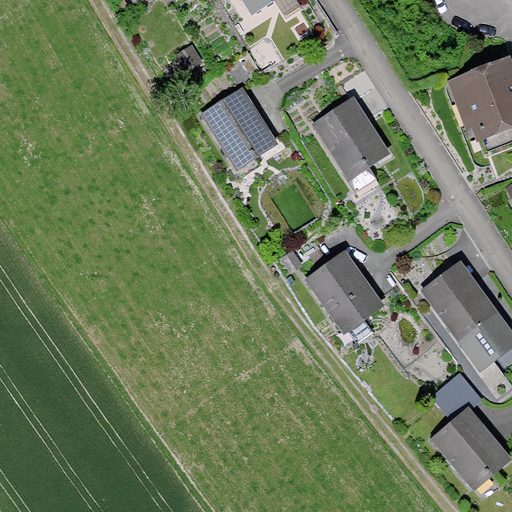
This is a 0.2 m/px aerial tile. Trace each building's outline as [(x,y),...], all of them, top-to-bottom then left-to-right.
[(237,0),(246,14),(269,0),(237,0)] [(191,50),(178,58),(186,72),(199,65),(191,50)] [(511,138),(511,54),(450,80),(480,152),(511,138)] [(206,112),(242,173),(288,145),(251,85),(206,112)] [(314,124),(352,180),(390,154),(352,98),(314,124)] [(393,298),(351,249),(312,282),(355,331),(393,298)] [(507,315),(466,262),(427,292),(468,345),(507,315)] [(511,449),(476,409),(442,438),(482,484),(511,457),(511,449)]
